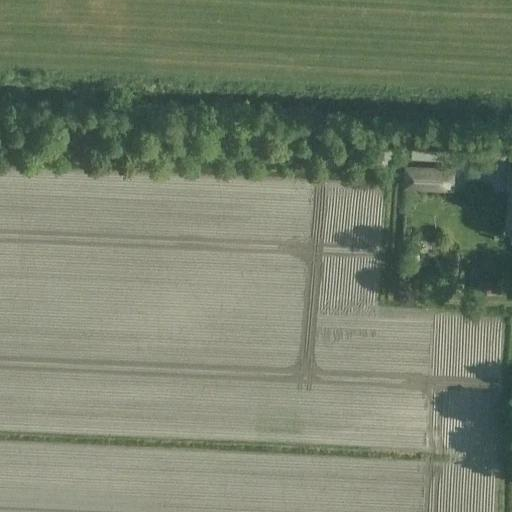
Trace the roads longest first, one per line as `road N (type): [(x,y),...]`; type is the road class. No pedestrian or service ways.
road 1 (track): [(511,140),(0,117)]
road 2 (track): [(0,139),(418,158)]
